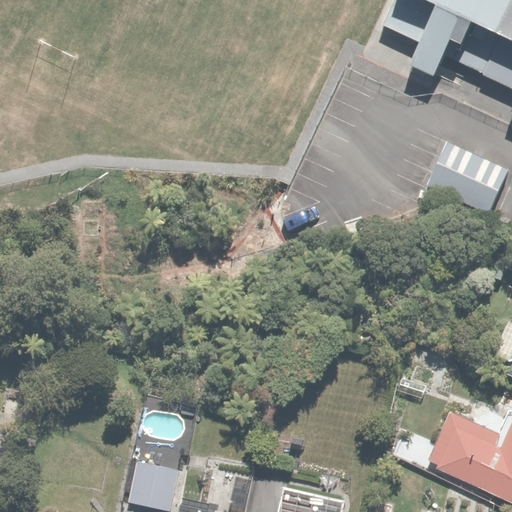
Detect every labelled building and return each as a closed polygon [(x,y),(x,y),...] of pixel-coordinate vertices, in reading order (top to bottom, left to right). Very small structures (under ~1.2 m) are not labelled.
[(511,0),(434,0),(511,37),(511,0)] [(511,181),(511,174),(443,141),(424,180),(496,215),(511,181)] [(511,314),(509,314),(492,354),(511,362),(511,366),(508,375),(511,376),(511,314)] [(453,410),(428,463),(511,502),(511,424),(507,435),(453,410)] [(138,460),(131,502),(178,509),(184,467),(138,460)] [(346,511),(349,500),(285,489),(280,511),(346,511)]
